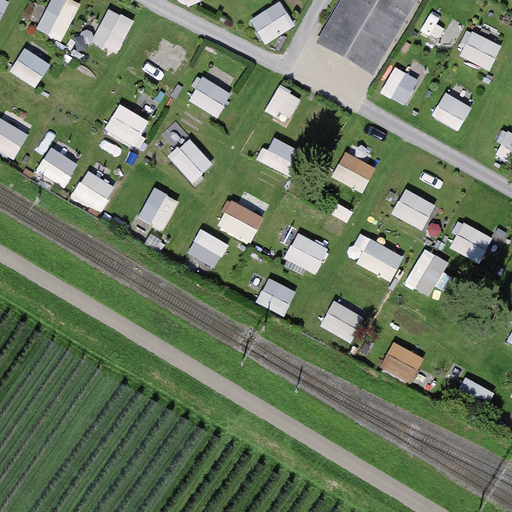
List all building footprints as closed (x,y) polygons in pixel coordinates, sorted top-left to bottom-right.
[(0,0),(0,24),(10,0),(0,0)] [(50,0),(40,29),(65,39),(79,0),(50,0)] [(283,0),(280,0),(252,17),(267,42),(298,24),(283,0)] [(372,78),(419,0),(341,0),(316,44),(372,78)] [(420,30),(441,42),(455,16),(434,5),(420,30)] [(94,39),(120,52),(137,18),(111,6),(94,39)] [(474,28),(462,54),(492,68),(505,42),(474,28)] [(149,56),(176,72),(191,47),(164,31),(149,56)] [(26,50),(13,70),(37,85),(50,65),(26,50)] [(383,90),(408,103),(421,77),(396,64),(383,90)] [(206,73),(190,98),(220,116),(235,92),(206,73)] [(282,81),(267,109),(290,121),(305,93),(282,81)] [(460,128),(475,104),(449,88),(434,112),(460,128)] [(106,127),(135,145),(152,118),(123,100),(106,127)] [(0,117),(0,147),(17,157),(35,123),(6,107),(0,117)] [(511,159),(511,129),(508,128),(497,153),(511,159)] [(194,181),(216,162),(192,135),(171,153),(194,181)] [(273,135),(262,160),(288,171),(299,146),(273,135)] [(69,184),(81,158),(51,145),(39,172),(69,184)] [(365,191),(379,165),(348,148),(334,174),(365,191)] [(79,198),(111,207),(121,169),(89,161),(79,198)] [(141,215),(167,228),(182,198),(156,185),(141,215)] [(394,211),(426,228),(439,203),(407,186),(394,211)] [(252,242),(266,216),(233,197),(219,223),(252,242)] [(452,246),(481,261),(495,235),(466,219),(452,246)] [(200,228),(191,254),(220,264),(229,238),(200,228)] [(302,229),(287,257),(316,273),(331,245),(302,229)] [(373,234),(358,260),(392,279),(407,253),(373,234)] [(408,280),(433,294),(452,259),(427,245),(408,280)] [(271,275),(259,300),(287,314),(299,289),(271,275)] [(353,339),(369,306),(338,292),(323,325),(353,339)] [(407,301),(396,321),(419,333),(430,313),(407,301)] [(382,367),(414,382),(426,354),(395,339),(382,367)] [(467,379),(463,389),(489,400),(494,390),(467,379)]
